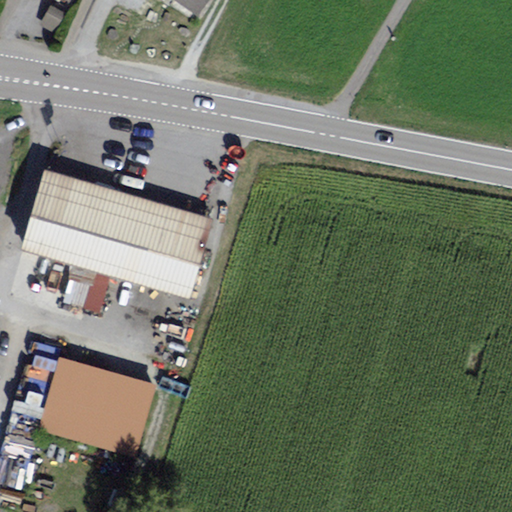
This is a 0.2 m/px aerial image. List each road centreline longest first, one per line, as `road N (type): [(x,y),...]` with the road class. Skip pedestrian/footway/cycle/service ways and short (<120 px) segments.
road 1 (secondary): [(0,83),(326,134)]
road 2 (secondary): [(326,134),(511,171)]
road 3 (residential): [(404,0),(326,134)]
